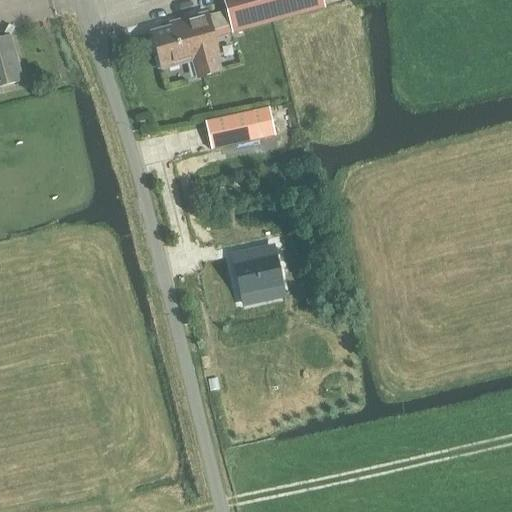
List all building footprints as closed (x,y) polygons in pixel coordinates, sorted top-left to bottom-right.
[(224,0),(227,11),(206,17),(206,15),(185,21),(186,25),(153,35),(163,69),(195,60),(200,78),(220,72),(215,55),(218,54),(212,34),(232,28),(234,35),(326,9),(323,0),(224,0)] [(0,87),(23,81),(11,38),(0,41),(0,87)] [(272,116),(270,109),(206,122),(212,150),(276,136),(276,134),(272,116)] [(285,113),(272,116),(276,134),(288,131),(285,113)] [(273,248),(235,257),(244,297),(282,289),(273,248)]
